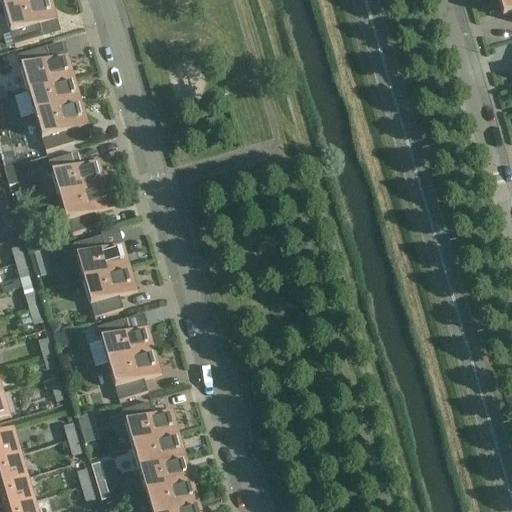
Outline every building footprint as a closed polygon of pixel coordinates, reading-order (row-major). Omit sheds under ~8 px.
[(0,0),(3,11),(40,0),(0,0)] [(40,0),(3,11),(10,35),(10,34),(14,47),(43,39),(39,26),(57,21),(56,19),(51,20),(48,7),(47,7),(45,0),(40,0)] [(511,0),(497,0),(502,18),(511,15),(511,0)] [(21,70),(28,94),(75,80),(74,79),(69,81),(65,67),(65,68),(62,60),(68,58),(68,56),(50,62),(46,49),(17,57),(21,70)] [(71,91),(69,83),(75,81),(75,80),(28,94),(28,95),(15,99),(22,121),(34,117),(81,103),(81,102),(76,104),(72,90),(71,91)] [(81,103),(34,117),(41,141),(42,141),(45,154),(74,145),(71,132),(88,127),(88,125),(83,127),(79,113),(78,114),(76,106),(82,104),(81,103)] [(52,176),(59,200),(106,186),(105,185),(100,187),(96,173),(96,174),(94,166),(99,165),(99,163),(81,168),(77,155),(48,163),(52,176)] [(5,172),(10,189),(21,185),(16,169),(5,172)] [(106,186),(59,200),(66,224),(70,237),(99,228),(95,215),(113,210),(112,208),(107,210),(103,196),(102,197),(100,189),(106,188),(106,186)] [(0,207),(0,214),(2,221),(11,218),(8,206),(0,207)] [(2,221),(6,233),(15,230),(11,218),(2,221)] [(76,259),(83,283),(130,269),(130,268),(125,270),(121,256),(120,257),(118,249),(124,248),(123,246),(105,251),(102,238),(73,246),(77,259),(76,259)] [(12,254),(15,267),(25,264),(21,252),(12,254)] [(15,267),(19,279),(29,276),(25,264),(15,267)] [(130,271),(130,269),(83,283),(90,307),(91,307),(94,320),(123,311),(119,298),(137,293),(137,291),(132,293),(128,279),(127,280),(125,272),(130,271)] [(25,300),(29,313),(39,310),(35,298),(25,300)] [(39,310),(29,313),(33,325),(42,322),(39,310)] [(142,332),(148,331),(148,329),(130,334),(126,321),(97,330),(101,342),(101,343),(108,366),(155,353),(154,351),(149,353),(145,339),(145,340),(142,332)] [(54,336),(58,350),(69,346),(65,333),(54,336)] [(39,347),(43,359),(52,356),(49,344),(39,347)] [(155,354),(155,353),(108,366),(115,390),(119,403),(148,394),(144,382),(162,376),(161,374),(156,376),(152,362),(151,363),(149,355),(155,354)] [(43,359),(46,371),(56,368),(52,356),(43,359)] [(66,402),(62,390),(53,393),(56,405),(66,402)] [(3,396),(0,396),(0,422),(9,419),(3,396)] [(154,417),(151,404),(122,413),(125,426),(132,450),(179,436),(179,435),(174,436),(170,423),(169,423),(167,416),(173,414),(172,412),(154,417)] [(64,431),(68,444),(77,441),(74,429),(64,431)] [(0,437),(0,463),(21,458),(14,434),(0,437)] [(132,450),(139,473),(186,459),(185,458),(180,459),(177,446),(176,446),(174,439),(179,437),(179,436),(132,450)] [(77,441),(68,444),(71,456),(81,453),(77,441)] [(0,463),(0,488),(28,481),(21,458),(0,463)] [(139,473),(146,496),(193,482),(192,481),(187,482),(183,469),(180,462),(186,460),(186,459),(139,473)] [(100,465),(91,467),(96,485),(105,483),(100,465)] [(78,477),(81,490),(91,487),(87,475),(78,477)] [(0,511),(3,511),(34,504),(28,481),(0,488),(0,511)] [(146,496),(150,511),(174,511),(199,505),(199,504),(194,505),(190,492),(189,492),(187,485),(193,483),(193,482),(146,496)] [(105,483),(96,485),(102,503),(110,500),(105,483)] [(91,487),(81,490),(85,502),(94,499),(91,487)] [(51,511),(48,500),(34,504),(3,511),(51,511)]
